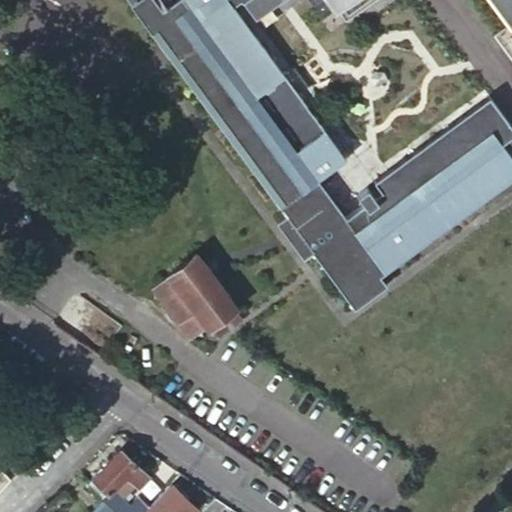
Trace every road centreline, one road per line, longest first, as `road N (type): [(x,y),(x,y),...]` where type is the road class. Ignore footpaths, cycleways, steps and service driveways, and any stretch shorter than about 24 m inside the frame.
road 1 (residential): [(116,402),(271,511)]
road 2 (residential): [(116,402),(8,511)]
road 3 (residential): [(0,320),(116,402)]
